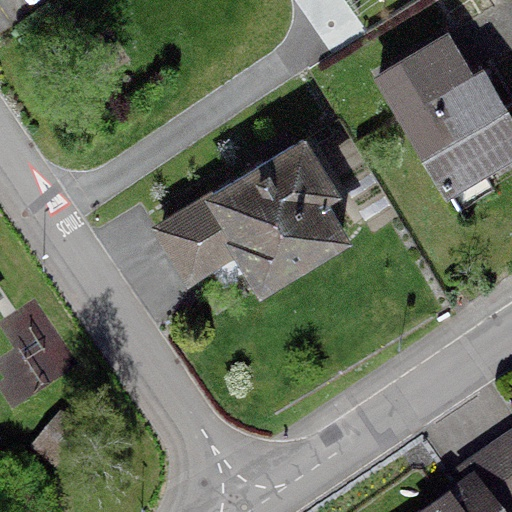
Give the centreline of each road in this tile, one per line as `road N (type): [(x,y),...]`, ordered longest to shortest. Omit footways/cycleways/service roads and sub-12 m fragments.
road 1 (residential): [(235,506),(0,156)]
road 2 (residential): [(511,323),(235,506)]
